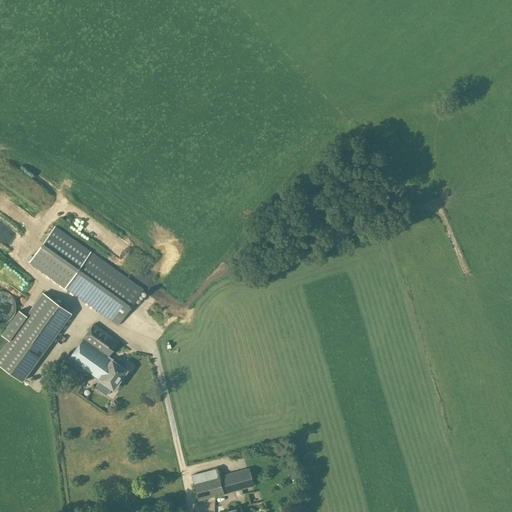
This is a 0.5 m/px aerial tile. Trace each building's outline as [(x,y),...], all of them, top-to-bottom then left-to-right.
[(362,210),(389,199),(385,190),(357,201),(358,205),(346,210),(349,218),(363,213),(362,210)] [(0,207),(20,222),(25,215),(0,197),(0,207)] [(118,326),(144,289),(55,228),(30,263),(118,326)] [(0,322),(3,323),(7,321),(11,318),(14,315),(16,310),(16,305),(15,301),(12,297),(8,293),(4,291),(0,291),(0,322)] [(1,334),(8,340),(0,351),(0,365),(23,382),(72,314),(43,293),(26,316),(18,310),(1,334)] [(127,370),(111,359),(109,356),(119,342),(94,324),(68,359),(97,379),(99,380),(94,387),(107,395),(111,388),(113,390),(127,370)] [(249,467),(229,473),(234,491),(254,485),(249,467)] [(217,468),(192,475),(199,501),(224,494),(219,476),(217,468)]
